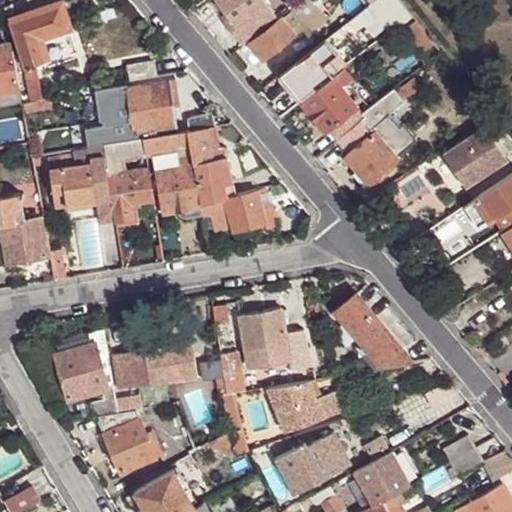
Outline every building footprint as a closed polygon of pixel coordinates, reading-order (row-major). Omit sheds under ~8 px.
[(239,29),(268,6),(263,0),(216,0),(231,18),(239,29)] [(307,0),(301,0),(280,17),(282,21),(295,37),(308,26),(314,35),(327,25),(307,0)] [(399,0),(375,0),(373,2),(391,23),(383,29),(387,33),(411,14),(399,0)] [(66,26),(58,2),(55,4),(9,19),(22,67),(32,64),(46,59),(38,36),(47,32),(66,26)] [(278,18),(268,6),(239,29),(231,18),(224,23),(242,47),(243,46),(278,18)] [(366,7),(348,21),(356,31),(365,24),(373,17),(366,7)] [(373,17),(365,24),(374,37),(383,29),(373,17)] [(423,51),(434,42),(415,19),(410,23),(405,27),(423,51)] [(263,61),(295,37),(282,21),(250,44),(263,61)] [(46,59),(58,66),(47,32),(38,36),(46,59)] [(302,101),(339,72),(337,69),(346,62),(326,39),(280,75),(302,101)] [(0,90),(18,88),(11,47),(0,48),(0,90)] [(58,66),(46,59),(32,64),(34,74),(58,66)] [(30,101),(40,99),(34,74),(32,64),(22,67),(30,101)] [(128,69),(130,84),(155,80),(153,64),(128,69)] [(339,72),(302,101),(327,131),(329,130),(332,134),(361,112),(340,86),(346,81),(339,72)] [(149,129),(175,124),(170,101),(175,100),(172,78),(155,81),(128,86),(135,131),(149,129)] [(401,87),(407,95),(418,86),(413,79),(401,87)] [(88,147),(102,144),(142,137),(150,136),(149,129),(135,131),(128,86),(127,84),(96,90),(102,126),(86,128),(88,147)] [(332,134),(349,154),(347,156),(357,169),(369,184),(404,154),(402,150),(416,139),(405,124),(400,127),(390,116),(408,100),(396,85),(361,112),(332,134)] [(479,124),(495,114),(479,95),(464,106),(479,124)] [(51,97),(40,99),(43,109),(52,107),(51,97)] [(30,101),(24,102),(25,112),(43,109),(40,99),(30,101)] [(210,112),(188,115),(186,118),(186,121),(187,127),(187,129),(207,126),(212,125),(210,112)] [(188,145),(191,164),(199,203),(235,194),(226,155),(223,146),(212,149),(207,126),(187,129),(185,130),(188,145)] [(474,180),(507,159),(504,155),(489,132),(485,126),(452,148),(474,180)] [(489,132),(504,155),(509,151),(494,127),(489,132)] [(150,136),(142,137),(144,149),(146,158),(151,157),(154,171),(161,211),(180,208),(199,205),(199,203),(191,164),(188,145),(185,130),(150,136)] [(142,137),(102,144),(104,156),(118,154),(144,149),(142,137)] [(109,179),(104,156),(102,144),(88,147),(73,149),(73,153),(47,157),(55,206),(94,200),(111,198),(109,179)] [(121,173),(118,154),(104,156),(109,179),(148,173),(147,168),(121,173)] [(148,173),(109,179),(111,198),(113,204),(129,201),(152,197),(148,173)] [(511,174),(465,206),(478,226),(497,213),(504,224),(511,219),(511,174)] [(235,194),(199,203),(201,215),(201,217),(210,215),(216,236),(234,231),(236,237),(277,226),(272,206),(262,209),(258,195),(266,193),(264,186),(256,188),(235,194)] [(0,222),(0,223),(24,219),(19,192),(0,195),(0,222)] [(111,198),(94,200),(97,221),(115,219),(113,204),(111,198)] [(129,201),(113,204),(115,219),(132,216),(129,201)] [(182,218),(201,215),(199,205),(180,208),(182,218)] [(24,219),(0,223),(7,261),(46,254),(39,216),(24,219)] [(61,255),(49,257),(54,280),(65,278),(61,255)] [(356,292),(335,310),(348,326),(367,348),(381,365),(412,360),(356,292)] [(229,321),(227,306),(213,308),(220,353),(237,351),(224,321),(229,321)] [(282,307),(240,315),(248,365),(290,358),(292,369),(311,366),(305,330),(286,333),(282,307)] [(344,329),(348,326),(335,310),(331,314),(344,329)] [(115,397),(105,329),(87,334),(90,344),(96,343),(109,387),(102,389),(104,397),(90,401),(92,415),(99,414),(117,411),(115,397)] [(87,334),(56,342),(58,353),(90,344),(87,334)] [(193,340),(114,354),(119,388),(199,375),(193,340)] [(55,354),(67,399),(102,389),(109,387),(96,343),(90,344),(58,353),(55,354)] [(367,348),(363,352),(374,366),(381,365),(367,348)] [(237,351),(220,353),(222,363),(223,373),(223,374),(226,392),(242,389),(244,389),(238,351),(237,351)] [(222,363),(201,367),(202,376),(223,373),(222,363)] [(226,392),(223,374),(214,376),(217,394),(220,393),(226,392)] [(319,393),(315,394),(308,377),(268,385),(285,429),(339,409),(332,389),(319,393)] [(319,393),(313,377),(308,377),(315,394),(319,393)] [(332,389),(339,409),(346,407),(339,387),(332,389)] [(244,400),(242,389),(226,392),(220,393),(230,433),(234,452),(246,449),(234,401),(244,400)] [(134,395),(115,397),(117,411),(136,408),(134,395)] [(140,417),(136,408),(117,411),(99,414),(105,432),(140,417)] [(350,414),(342,417),(344,425),(353,423),(350,414)] [(147,435),(140,417),(105,432),(120,472),(157,457),(147,435)] [(147,435),(157,457),(164,454),(154,431),(147,435)] [(189,454),(196,450),(189,432),(188,431),(181,434),(189,454)] [(306,439),(274,455),(292,491),(346,465),(329,432),(308,443),(306,439)] [(372,458),(392,448),(383,432),(364,443),(372,458)] [(468,432),(441,445),(449,460),(476,446),(468,432)] [(231,454),(234,452),(230,433),(209,444),(211,447),(231,454)] [(482,458),(476,446),(449,460),(456,472),(482,458)] [(246,449),(234,452),(239,463),(252,459),(248,448),(246,449)] [(372,458),(354,469),(372,502),(391,492),(410,481),(392,448),(372,458)] [(511,454),(507,448),(483,461),(493,480),(511,469),(511,454)] [(179,511),(194,504),(173,468),(134,491),(134,492),(136,497),(145,511),(179,511)] [(511,511),(511,499),(502,481),(467,501),(473,511),(511,511)] [(322,511),(348,511),(329,482),(308,495),(322,511)] [(32,486),(6,502),(11,511),(20,511),(40,500),(32,486)] [(136,497),(134,492),(125,497),(128,502),(136,497)] [(402,511),(401,508),(391,492),(372,502),(354,511),(402,511)] [(195,506),(198,511),(212,511),(206,501),(195,506)] [(434,511),(429,501),(412,511),(434,511)] [(473,511),(467,501),(455,508),(457,511),(473,511)]
